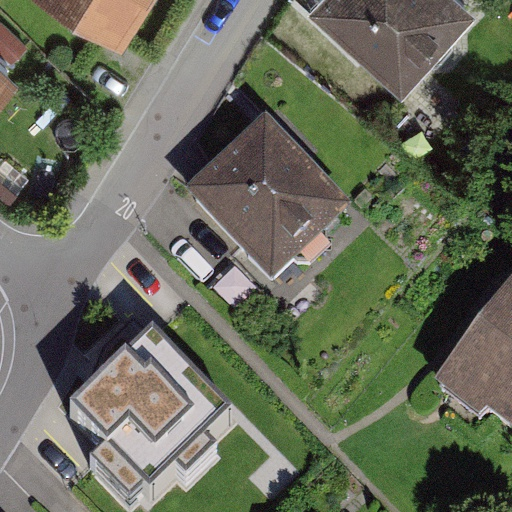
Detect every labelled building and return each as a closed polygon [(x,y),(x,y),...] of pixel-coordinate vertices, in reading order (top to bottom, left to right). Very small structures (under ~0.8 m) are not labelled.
[(47,0),(120,44),(126,37),(148,0),(47,0)] [(481,15),(463,0),(327,0),(314,16),(411,98),(481,15)] [(0,49),(0,99),(25,74),(0,49)] [(271,126),(197,196),(276,278),(350,208),(271,126)] [(511,316),(446,402),(511,452),(511,316)] [(151,342),(70,420),(108,456),(91,474),(128,511),(136,511),(141,508),(145,511),(151,511),(179,485),(187,493),(220,462),(210,452),(236,428),(151,342)]
